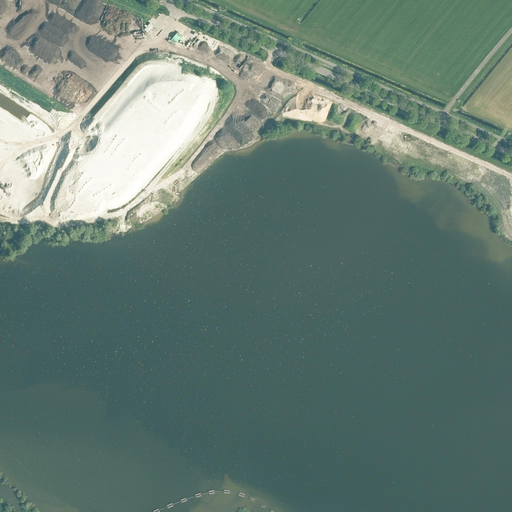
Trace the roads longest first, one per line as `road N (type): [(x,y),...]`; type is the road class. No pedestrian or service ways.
road 1 (secondary): [(437,123),(161,0)]
road 2 (track): [(265,65),(511,176)]
